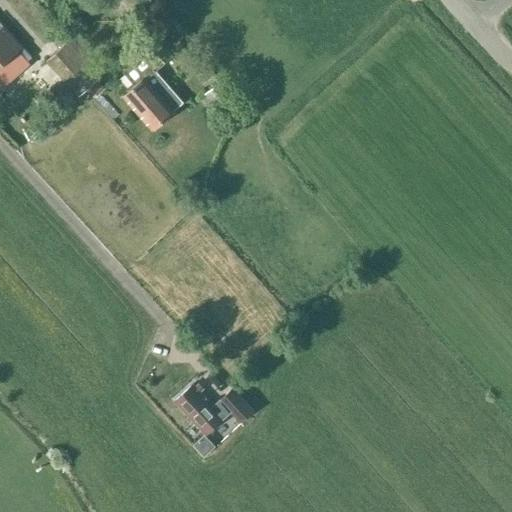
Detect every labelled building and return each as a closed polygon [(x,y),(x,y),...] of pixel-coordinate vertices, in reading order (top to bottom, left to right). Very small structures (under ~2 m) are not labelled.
[(0,84),(31,56),(2,24),(0,26),(0,84)] [(137,112),(168,84),(155,70),(172,54),(152,31),(136,44),(143,52),(122,70),(134,84),(122,95),(137,112)] [(77,96),(96,79),(98,78),(67,42),(46,59),(77,96)] [(241,102),(221,79),(203,93),(223,117),(241,102)] [(137,112),(151,128),(173,110),(172,109),(182,101),(168,84),(137,112)] [(203,282),(194,291),(207,306),(217,297),(203,282)] [(224,418),(192,384),(175,399),(207,433),(224,418)] [(240,421),(252,410),(232,388),(220,400),(240,421)]
